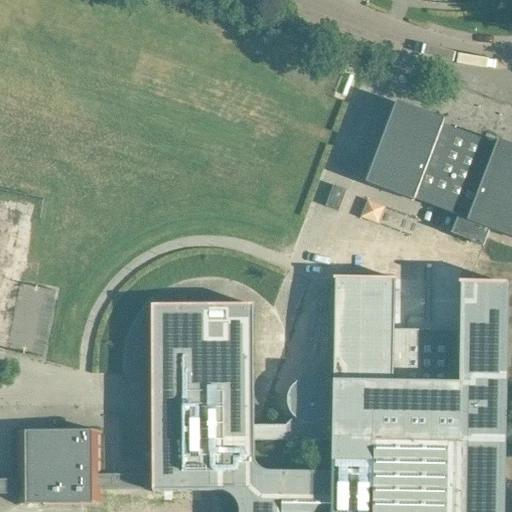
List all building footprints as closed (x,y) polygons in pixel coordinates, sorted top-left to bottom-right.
[(483,248),(489,231),(511,240),(511,146),(498,142),(496,147),(443,126),(445,121),(397,103),(366,185),(414,203),(415,201),(459,217),(451,235),(483,248)] [(357,165),(344,160),(340,171),(353,176),(357,165)] [(334,186),(326,207),(339,212),(347,191),(334,186)] [(380,191),(373,209),(392,216),(399,198),(380,191)] [(507,286),(463,285),(461,285),(461,287),(463,287),(462,333),(394,332),(394,282),(396,282),(396,281),(335,280),(335,300),(335,377),(326,387),(323,384),(319,381),(314,380),(310,379),(306,380),(302,381),(297,383),(294,386),(290,390),(288,395),(287,401),(287,407),(290,413),(293,418),(285,425),(254,425),(254,442),(334,442),(333,511),(377,511),(378,442),(460,443),(458,511),(501,511),(505,288),(507,288),(507,286)] [(254,442),(254,425),(253,314),(153,314),(154,483),(154,491),(167,493),(168,506),(154,506),(154,511),(253,511),(254,506),(240,506),(240,492),(254,492),(254,442)] [(91,394),(73,393),(72,413),(91,413),(91,394)] [(27,432),(16,432),(16,480),(16,495),(16,506),(19,506),(19,505),(43,505),(43,506),(102,505),(101,490),(154,490),(153,475),(101,476),(101,432),(43,432),(43,433),(27,433),(27,432)]
